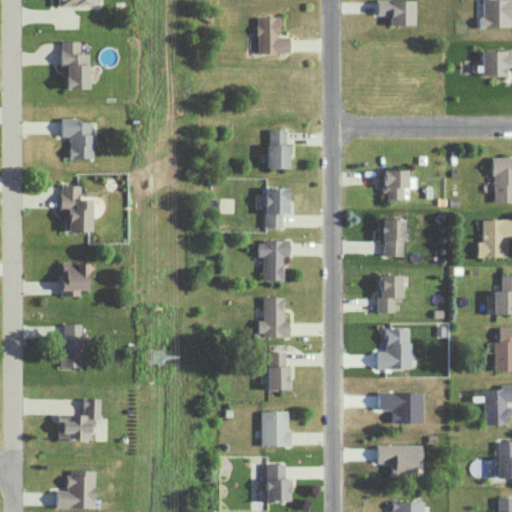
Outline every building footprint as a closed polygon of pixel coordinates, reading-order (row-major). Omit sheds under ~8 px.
[(412,24),(411,0),(374,0),(375,15),(388,15),(388,24),(412,24)] [(511,13),(511,0),(479,0),(480,16),(476,16),(477,27),(508,26),(508,13),(511,13)] [(287,52),(287,36),(278,36),(277,17),(255,17),(255,53),(287,52)] [(63,88),(86,88),(87,53),(78,53),(78,41),(59,40),(59,75),(64,75),(63,88)] [(511,49),(479,49),(479,75),(503,76),(503,64),(511,64),(511,49)] [(59,135),(67,135),(67,157),(93,157),(92,134),(88,134),(88,121),(76,121),(76,118),(59,118),(59,135)] [(284,129),(266,129),(265,167),(288,168),(288,144),(283,144),(284,129)] [(511,155),(490,156),(491,202),(511,201),(511,155)] [(406,169),(378,169),(378,192),(384,192),(384,197),(405,198),(406,169)] [(89,230),(89,198),(77,198),(78,185),(58,184),(58,209),(66,209),(65,230),(89,230)] [(287,186),(262,186),(262,227),(279,227),(280,213),(286,213),(287,186)] [(376,240),(382,240),(381,255),(401,255),(402,218),(376,217),(376,240)] [(511,218),(480,218),(479,241),(475,241),(475,256),(504,256),(504,237),(511,237),(511,218)] [(260,279),(281,278),(281,256),(287,256),(286,239),(255,240),(256,256),(260,256),(260,279)] [(59,295),(78,295),(78,289),(85,289),(85,262),(58,262),(59,295)] [(377,312),(393,311),(392,301),(399,301),(399,274),(376,275),(377,312)] [(511,274),(499,274),(498,289),(490,289),(490,313),(511,313),(511,274)] [(282,296),(260,296),(260,319),(255,319),(255,335),(287,335),(287,319),(282,319),(282,296)] [(80,366),(79,323),(62,323),(62,337),(57,337),(57,366),(80,366)] [(492,340),(492,370),(511,369),(511,326),(496,326),(496,340),(492,340)] [(408,368),(409,328),(384,328),(383,350),(375,350),(375,367),(408,368)] [(265,389),(286,389),(287,350),(266,350),(265,389)] [(511,383),(498,384),(498,388),(481,389),(482,424),(506,423),(506,401),(511,400),(511,383)] [(88,438),(89,425),(97,425),(97,397),(81,397),(81,414),(56,413),(56,438),(88,438)] [(259,410),(259,444),(286,445),(287,411),(259,410)] [(511,476),(511,440),(494,441),(495,477),(511,476)] [(421,444),(376,444),(375,462),(389,462),(389,475),(421,475),(421,444)] [(283,463),(264,463),(265,500),(289,500),(289,478),(283,478),(283,463)] [(93,507),(94,470),(66,469),(66,490),(54,490),(54,506),(93,507)] [(511,511),(511,496),(494,496),(494,511),(511,511)] [(422,511),(422,500),(390,501),(390,511),(386,511),(385,511),(422,511)]
